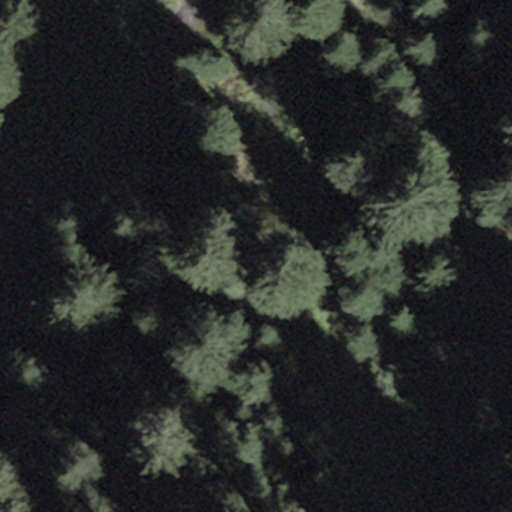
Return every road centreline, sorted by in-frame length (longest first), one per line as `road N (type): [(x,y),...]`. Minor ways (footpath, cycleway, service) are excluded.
road 1 (track): [(239,0),(271,78),(304,198),(334,338),(352,511)]
road 2 (track): [(190,0),(167,41),(0,245)]
